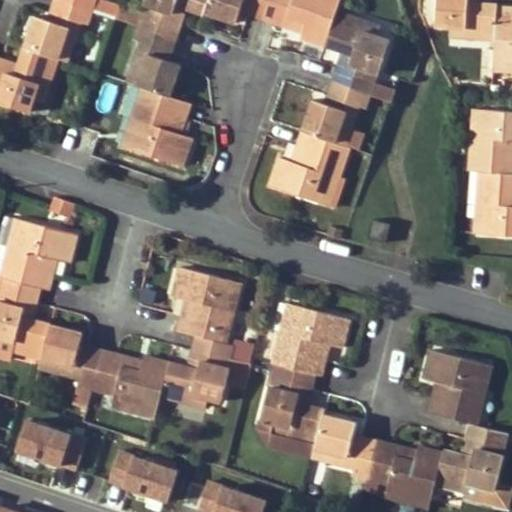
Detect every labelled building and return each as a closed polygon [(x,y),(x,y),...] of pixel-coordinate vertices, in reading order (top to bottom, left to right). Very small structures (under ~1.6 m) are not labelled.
[(62,0),(56,0),(52,13),(80,22),(88,24),(93,11),(62,0)] [(98,0),(62,0),(93,11),(115,19),(116,17),(120,6),(98,0)] [(209,0),(145,0),(145,4),(148,5),(174,14),(177,5),(187,8),(205,14),(206,11),(209,0)] [(209,0),(206,11),(237,22),(242,10),(245,0),(209,0)] [(245,0),(242,10),(249,13),(253,0),(245,0)] [(253,0),(249,13),(263,18),(269,0),(253,0)] [(269,0),(263,18),(277,23),(284,0),(269,0)] [(284,0),(277,23),(303,32),(307,23),(288,16),(293,0),(284,0)] [(307,23),(303,32),(301,37),(326,46),(337,12),(341,0),(293,0),(288,16),(307,23)] [(498,5),(479,3),(470,3),(469,0),(438,0),(437,26),(452,27),(466,28),(465,38),(495,40),(498,6),(498,5)] [(171,22),(174,14),(148,5),(146,13),(171,22)] [(174,14),(171,22),(180,25),(187,8),(177,5),(174,14)] [(176,38),(180,25),(171,22),(146,13),(145,15),(120,6),(116,17),(141,26),(176,38)] [(511,7),(498,6),(495,40),(494,62),(511,62),(511,7)] [(376,36),(363,31),(366,22),(337,12),(326,46),(344,52),(355,56),(352,63),(377,72),(380,73),(390,41),(376,36)] [(77,30),(80,22),(52,13),(50,21),(77,30)] [(58,59),(66,62),(77,30),(50,21),(37,17),(27,49),(58,59)] [(380,26),(366,22),(363,31),(376,36),(380,26)] [(143,41),(172,51),(176,38),(141,26),(136,39),(143,41)] [(465,38),(466,28),(452,27),(452,37),(465,38)] [(168,60),(172,51),(143,41),(140,50),(168,60)] [(33,101),(38,85),(48,88),(58,59),(27,49),(26,48),(20,66),(16,76),(6,72),(0,91),(0,101),(29,111),(33,101)] [(168,60),(140,50),(129,82),(143,87),(171,96),(182,64),(168,60)] [(344,52),(339,68),(349,72),(352,63),(355,56),(344,52)] [(20,66),(1,60),(0,63),(0,70),(6,72),(16,76),(20,66)] [(511,62),(494,62),(493,70),(511,71),(511,62)] [(352,63),(349,72),(374,81),(377,72),(352,63)] [(374,81),(349,72),(339,68),(334,81),(370,94),(392,101),(396,88),(374,81)] [(329,95),(359,105),(365,107),(370,94),(334,81),(329,95)] [(43,104),(48,88),(38,85),(33,101),(43,104)] [(173,131),(179,115),(186,118),(192,103),(171,96),(143,87),(124,146),(183,166),(193,137),(181,134),(173,131)] [(355,114),(359,105),(329,95),(326,104),(355,114)] [(304,131),(345,145),(351,128),(355,114),(326,104),(314,100),(304,131)] [(472,142),(480,142),(483,109),(475,108),(472,142)] [(511,173),(511,158),(511,155),(511,110),(483,109),(480,142),(472,142),(470,170),(481,171),(505,173),(511,173)] [(181,134),(186,118),(179,115),(173,131),(181,134)] [(351,147),(360,150),(366,133),(351,128),(345,145),(351,147)] [(323,202),(332,176),(339,179),(351,147),(345,145),(304,131),(298,146),(305,148),(300,164),(293,161),(281,157),(271,186),(323,202)] [(298,146),(293,161),(300,164),(305,148),(298,146)] [(511,173),(505,173),(481,171),(478,205),(487,206),(485,235),(511,236),(511,173)] [(344,180),(339,179),(332,176),(323,202),(335,207),(344,180)] [(50,210),(70,217),(75,202),(56,196),(52,204),(50,210)] [(485,235),(487,206),(478,205),(476,234),(485,235)] [(3,243),(9,245),(17,247),(24,219),(10,216),(3,243)] [(24,219),(17,247),(9,245),(1,277),(4,278),(41,287),(50,289),(53,276),(46,274),(51,257),(58,259),(70,262),(78,233),(24,219)] [(373,220),(369,238),(386,242),(390,224),(373,220)] [(343,231),(333,228),(330,236),(340,239),(343,231)] [(53,276),(58,259),(51,257),(46,274),(53,276)] [(198,335),(227,342),(234,310),(226,307),(232,279),(180,267),(173,295),(186,299),(194,300),(189,318),(182,316),(178,330),(198,335)] [(0,339),(15,343),(12,351),(43,359),(51,325),(51,324),(33,319),(23,316),(25,309),(34,311),(37,302),(41,287),(4,278),(0,294),(0,339)] [(244,282),(232,279),(226,307),(234,310),(236,310),(244,282)] [(194,300),(186,299),(182,316),(189,318),(194,300)] [(282,329),(291,332),(298,305),(289,303),(282,329)] [(291,332),(282,329),(273,363),(278,365),(315,373),(321,375),(325,362),(318,360),(323,342),(330,344),(343,347),(351,318),(298,305),(291,332)] [(23,316),(33,319),(34,311),(25,309),(23,316)] [(40,367),(72,375),(80,345),(83,333),(51,325),(43,359),(40,367)] [(194,348),(230,357),(234,344),(227,342),(198,335),(194,348)] [(0,347),(12,351),(15,343),(0,339),(0,347)] [(325,362),(330,344),(323,342),(318,360),(325,362)] [(72,375),(81,378),(89,348),(80,345),(72,375)] [(104,351),(89,348),(81,378),(79,384),(94,388),(104,351)] [(230,368),(236,369),(238,359),(230,357),(194,348),(189,366),(199,369),(201,361),(230,368)] [(477,425),(486,391),(477,389),(484,363),(431,350),(424,377),(437,380),(446,383),(441,400),(433,398),(429,412),(472,423),(477,425)] [(94,388),(108,392),(114,364),(117,355),(104,351),(94,388)] [(141,372),(144,361),(117,355),(114,364),(123,367),(141,372)] [(144,361),(141,372),(123,367),(116,394),(113,407),(143,415),(145,408),(158,411),(161,397),(170,362),(146,356),(144,361)] [(249,375),(253,362),(238,359),(236,369),(235,371),(249,375)] [(170,362),(161,397),(191,404),(193,394),(209,398),(223,401),(230,368),(201,361),(199,369),(189,366),(170,362)] [(484,363),(477,389),(486,391),(493,365),(484,363)] [(123,367),(114,364),(108,392),(116,394),(123,367)] [(278,365),(275,378),(311,387),(315,373),(278,365)] [(249,375),(235,371),(232,384),(246,387),(249,375)] [(299,394),(297,401),(307,403),(311,387),(275,378),(272,387),(299,394)] [(441,400),(446,383),(437,380),(433,398),(441,400)] [(324,414),(326,408),(307,403),(297,401),(299,394),(272,387),(269,386),(261,420),(288,427),(286,436),(316,444),(324,414)] [(206,408),(209,398),(193,394),(191,404),(206,408)] [(145,408),(143,415),(156,418),(158,411),(145,408)] [(346,465),(354,435),(357,422),(324,414),(316,444),(313,457),(346,465)] [(288,427),(261,420),(258,430),(267,446),(313,457),(316,444),(286,436),(288,427)] [(76,475),(86,438),(26,421),(15,458),(76,475)] [(477,425),(472,423),(467,437),(504,446),(508,432),(477,425)] [(354,435),(346,465),(355,468),(362,437),(354,435)] [(377,441),(362,437),(355,468),(353,474),(367,478),(377,441)] [(467,437),(463,455),(472,457),(474,447),(502,455),(504,446),(467,437)] [(367,478),(382,482),(388,454),(391,444),(377,441),(367,478)] [(388,454),(396,456),(415,461),(417,450),(391,444),(388,454)] [(443,452),(419,446),(417,450),(415,461),(396,456),(389,483),(386,496),(417,504),(419,497),(431,501),(435,485),(443,452)] [(505,455),(502,455),(474,447),(472,457),(463,455),(444,450),(443,452),(435,485),(464,492),(463,496),(507,508),(511,488),(511,486),(498,483),(505,455)] [(118,450),(105,487),(168,508),(181,471),(118,450)] [(396,456),(388,454),(382,482),(389,483),(396,456)] [(266,511),(270,505),(209,479),(194,511),(266,511)] [(419,497),(417,504),(429,507),(431,501),(419,497)]
